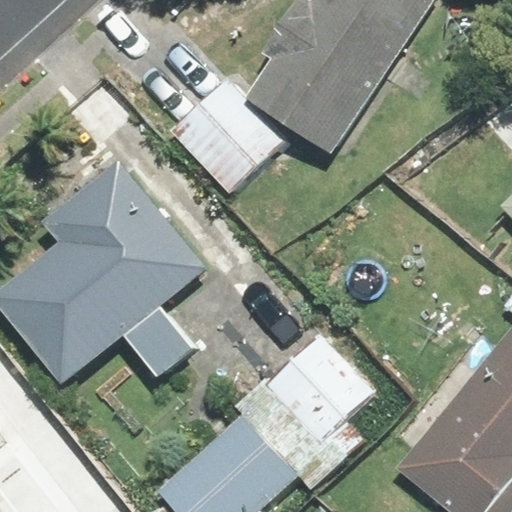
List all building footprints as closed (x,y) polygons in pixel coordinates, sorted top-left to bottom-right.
[(328,0),(252,112),(325,162),(432,7),(421,0),(328,0)] [(511,156),(471,197),(511,238),(511,156)] [(0,254),(0,308),(58,383),(196,277),(111,168),(0,254)] [(395,467),(457,511),(494,511),(511,488),(511,314),(508,312),(395,467)] [(144,490),(166,511),(257,511),(295,473),(227,406),(144,490)]
